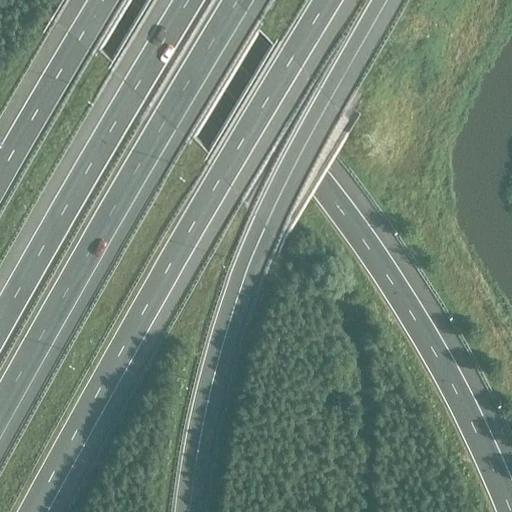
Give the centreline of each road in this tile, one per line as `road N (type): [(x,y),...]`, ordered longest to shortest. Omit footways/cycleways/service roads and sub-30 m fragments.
road 1 (motorway): [(508,511),(483,444),(346,218),(261,114),(139,0)]
road 2 (motorway): [(32,511),(326,0)]
road 3 (motorway): [(183,511),(207,363),(235,279),(379,0)]
road 4 (motorway): [(0,419),(236,0)]
road 5 (motorway): [(187,0),(0,320)]
road 6 (motorway): [(101,0),(0,174)]
